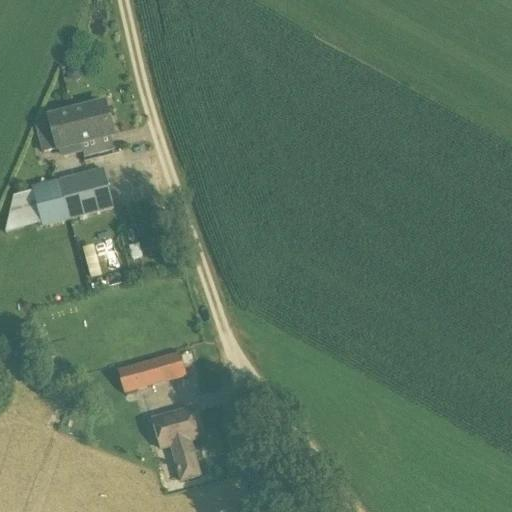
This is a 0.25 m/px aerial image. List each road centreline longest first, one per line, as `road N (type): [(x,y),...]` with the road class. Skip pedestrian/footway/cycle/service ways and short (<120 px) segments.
road 1 (track): [(229,355),(181,230),(122,0)]
road 2 (track): [(355,511),(229,355)]
road 3 (track): [(261,511),(229,355)]
